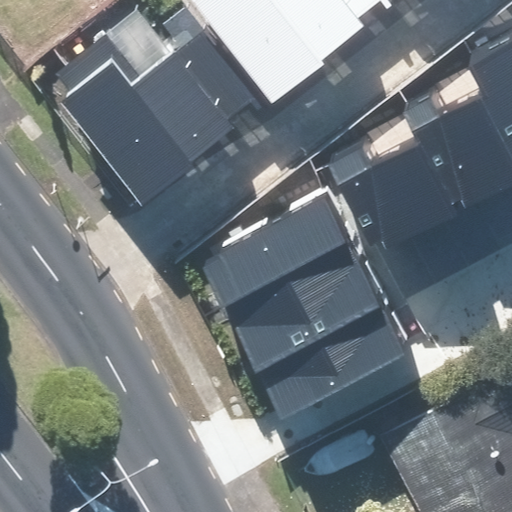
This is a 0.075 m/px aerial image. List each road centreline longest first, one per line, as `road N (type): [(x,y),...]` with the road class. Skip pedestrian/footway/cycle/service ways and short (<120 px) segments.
road 1 (residential): [(70,291),(454,0)]
road 2 (secondary): [(70,291),(172,511)]
road 3 (secondary): [(0,193),(70,291)]
